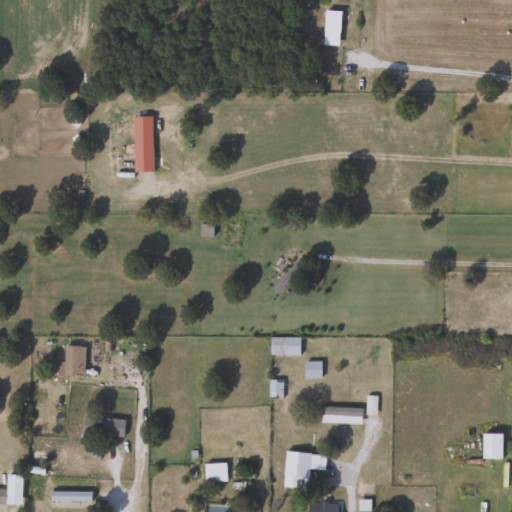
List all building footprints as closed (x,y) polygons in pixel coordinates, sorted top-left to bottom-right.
[(322,46),(322,11),(339,11),(339,46),(322,46)] [(276,292),(271,286),(296,262),(301,268),(276,292)] [(299,356),(268,356),(268,338),(299,338),(299,356)] [(57,362),(63,362),(63,346),(84,346),(83,377),(57,376),(57,362)] [(303,379),(303,362),(320,362),(320,379),(303,379)] [(281,380),(281,399),(268,399),(268,380),(281,380)] [(85,436),(85,419),(124,419),(124,436),(85,436)] [(501,433),(501,459),(481,459),(481,433),(501,433)] [(225,463),(225,482),(203,483),(203,464),(225,463)] [(90,491),(90,501),(49,501),(49,491),(90,491)] [(336,511),(307,511),(307,503),(336,503),(336,511)]
